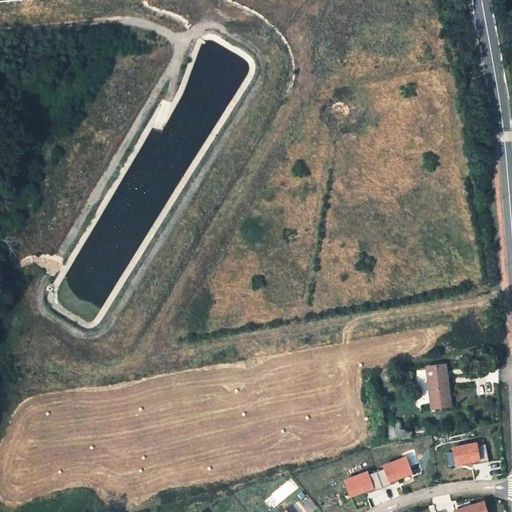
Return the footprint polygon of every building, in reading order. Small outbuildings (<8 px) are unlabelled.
[(427,368),(429,380),(433,408),(450,406),(446,377),(444,365),(427,368)] [(401,439),(399,423),(387,425),(389,441),(401,439)] [(400,431),(401,439),(411,438),(410,429),(400,431)] [(477,442),(453,447),(456,465),(471,463),(472,465),(488,462),(485,445),(478,446),(477,442)] [(407,456),(383,465),(384,470),(370,475),(368,471),(344,480),(351,498),(373,489),(374,491),(391,484),(390,483),(413,474),(407,456)] [(488,511),(485,501),(454,511),(488,511)]
